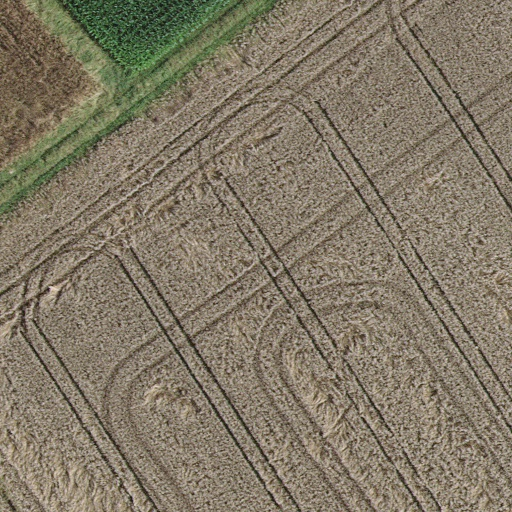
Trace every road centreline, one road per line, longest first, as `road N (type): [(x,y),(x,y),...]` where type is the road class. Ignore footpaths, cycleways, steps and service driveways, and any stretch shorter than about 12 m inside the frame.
road 1 (track): [(267,0),(0,209)]
road 2 (track): [(45,0),(136,102)]
